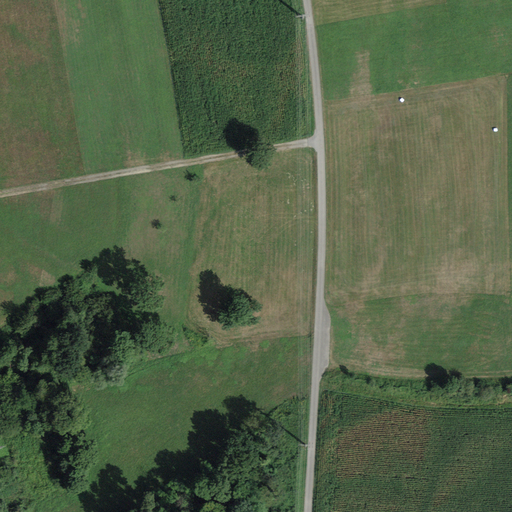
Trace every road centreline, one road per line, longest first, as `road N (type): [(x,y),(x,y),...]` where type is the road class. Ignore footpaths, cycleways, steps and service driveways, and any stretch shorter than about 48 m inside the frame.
road 1 (unclassified): [(307,0),(321,141),(309,511)]
road 2 (track): [(0,193),(321,141)]
